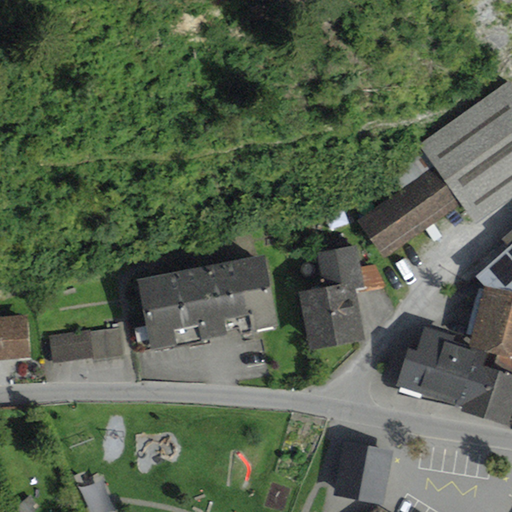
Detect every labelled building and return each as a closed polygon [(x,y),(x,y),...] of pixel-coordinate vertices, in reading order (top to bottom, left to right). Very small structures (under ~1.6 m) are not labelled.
[(400,191),(358,221),(384,258),(461,204),(476,225),(511,199),(511,84),(510,82),(419,147),(423,152),(390,176),(400,191)] [(511,231),(502,240),(509,249),(476,277),(484,288),(472,341),(469,348),(488,354),(511,359),(511,231)] [(323,289),(299,294),(311,352),(365,340),(356,295),(355,290),(366,288),(361,267),(357,245),(316,254),(323,289)] [(265,256),(137,282),(151,353),(279,328),(265,256)] [(375,265),(361,267),(366,288),(355,290),(356,295),(387,288),(375,265)] [(0,361),(31,359),(28,315),(0,317),(0,361)] [(416,351),(409,349),(397,387),(464,408),(463,413),(508,427),(511,413),(511,376),(483,368),(488,354),(469,348),(472,341),(424,326),(416,351)] [(120,328),(50,337),(53,364),(123,356),(120,328)] [(393,450),(343,443),(334,497),(384,505),(393,450)] [(82,479),(94,509),(116,501),(104,470),(82,479)]
